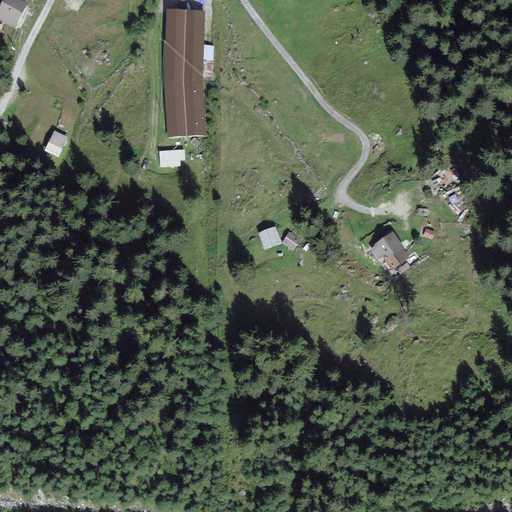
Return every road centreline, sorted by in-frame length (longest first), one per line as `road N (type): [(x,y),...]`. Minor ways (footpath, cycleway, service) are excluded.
road 1 (track): [(240,0),(338,120),(367,142),(361,162),(336,188),(340,200),(368,213),(399,211)]
road 2 (track): [(51,0),(0,110)]
